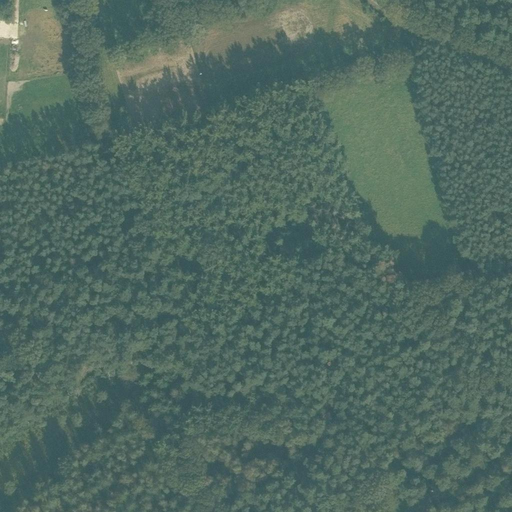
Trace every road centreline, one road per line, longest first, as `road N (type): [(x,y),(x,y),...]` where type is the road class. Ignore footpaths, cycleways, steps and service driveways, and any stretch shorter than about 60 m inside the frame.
road 1 (track): [(231,511),(172,293),(90,66),(79,0)]
road 2 (unclassified): [(511,58),(380,0)]
